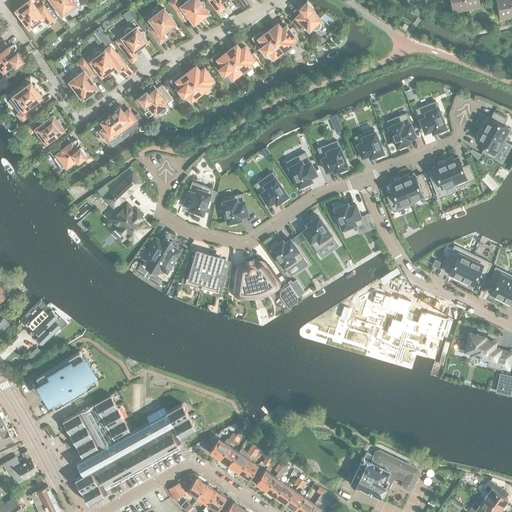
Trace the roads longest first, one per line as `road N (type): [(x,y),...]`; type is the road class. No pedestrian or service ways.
road 1 (residential): [(0,3),(74,111),(86,113),(155,62),(275,0)]
road 2 (residential): [(363,175),(240,241),(172,223),(164,212),(164,170)]
road 3 (residential): [(363,175),(410,270),(511,323)]
road 4 (residential): [(265,511),(187,463),(98,511)]
road 5 (residential): [(511,82),(403,40),(343,0)]
road 6 (residential): [(464,110),(447,142),(363,175)]
